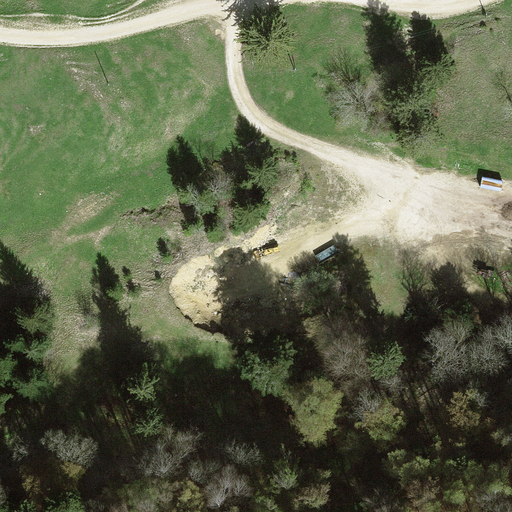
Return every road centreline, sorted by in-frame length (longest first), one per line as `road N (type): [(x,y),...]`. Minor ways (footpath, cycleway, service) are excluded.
road 1 (track): [(233,8),(236,95),(264,126),(298,147),(511,197)]
road 2 (track): [(233,8),(82,41),(0,38)]
